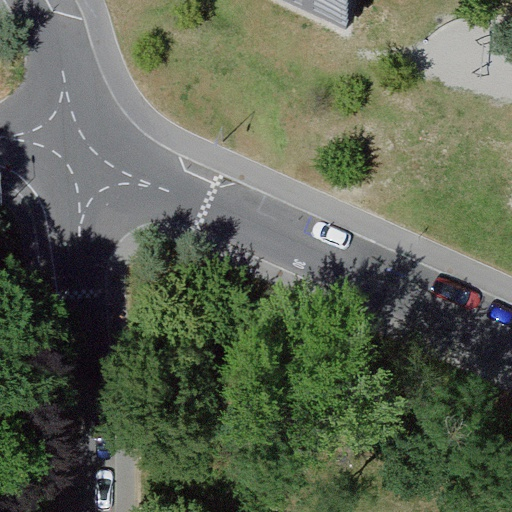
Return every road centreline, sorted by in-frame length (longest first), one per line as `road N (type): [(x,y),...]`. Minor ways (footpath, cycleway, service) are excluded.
road 1 (residential): [(75,139),(511,336)]
road 2 (residential): [(75,139),(71,511)]
road 3 (residential): [(39,0),(75,139)]
